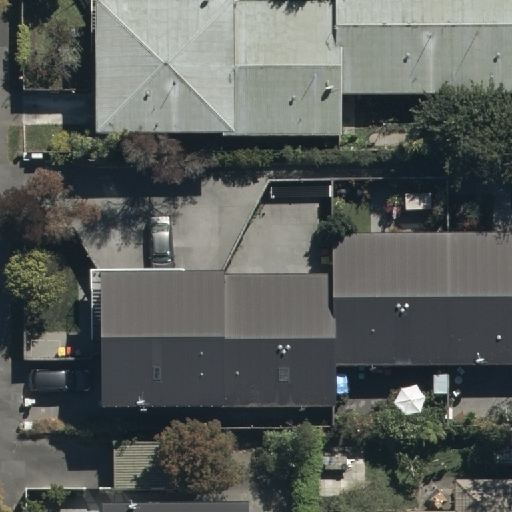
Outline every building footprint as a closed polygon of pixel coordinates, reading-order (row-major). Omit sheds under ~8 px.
[(511,0),(95,0),(95,117),(228,117),(228,128),(342,128),(343,84),(511,84),(511,0)] [(101,256),(102,391),(224,390),(224,400),(335,399),(335,358),(511,356),(511,223),(329,226),(330,272),(223,273),(222,255),(101,256)] [(511,419),(499,419),(499,457),(511,456),(511,419)] [(189,433),(113,433),(115,481),(189,481),(189,433)] [(368,505),(367,511),(511,511),(511,472),(457,473),(457,505),(368,505)] [(71,508),(70,511),(243,511),(243,488),(98,490),(98,508),(71,508)]
